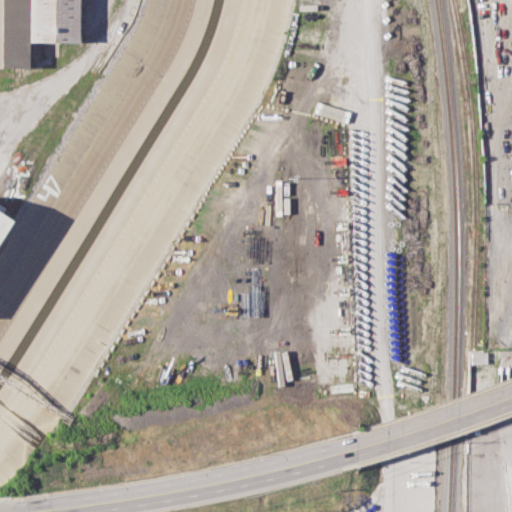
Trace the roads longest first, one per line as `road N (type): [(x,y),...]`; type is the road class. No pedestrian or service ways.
road 1 (residential): [(367,0),(370,270),(385,401),(384,497),(376,511)]
road 2 (primary): [(49,509),(354,450)]
road 3 (primary): [(354,450),(511,394)]
